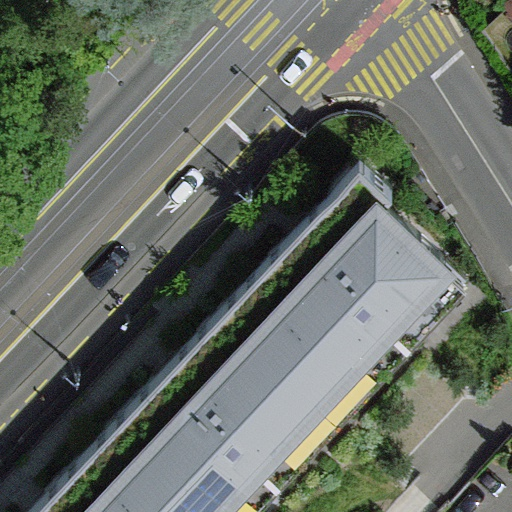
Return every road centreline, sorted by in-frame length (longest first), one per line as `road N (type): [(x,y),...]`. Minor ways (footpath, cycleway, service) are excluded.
road 1 (secondary): [(0,380),(363,0)]
road 2 (secondary): [(220,0),(0,229)]
road 3 (tertiary): [(511,192),(390,0)]
